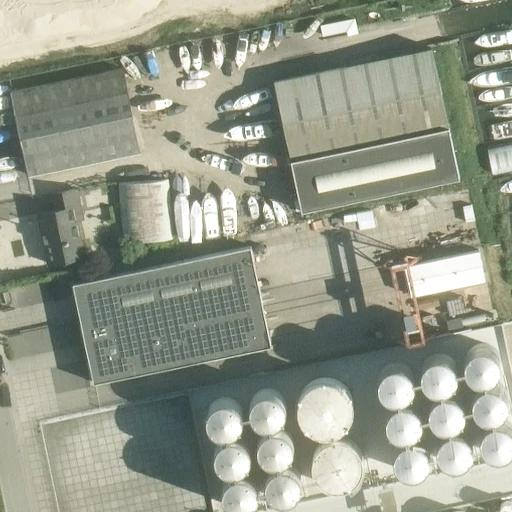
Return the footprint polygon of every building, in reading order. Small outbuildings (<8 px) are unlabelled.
[(436,50),(279,81),(303,212),(460,177),(436,50)] [(12,91),(29,176),(141,152),(123,68),(12,91)] [(168,181),(119,183),(124,243),(173,239),(168,181)] [(470,188),(419,198),(430,249),(479,239),(470,188)] [(48,264),(68,260),(84,256),(77,221),(83,220),(77,189),(50,194),(54,211),(38,214),(48,264)] [(251,246),(73,283),(94,383),(271,346),(251,246)] [(479,250),(404,265),(411,296),(485,281),(479,250)] [(481,344),(478,344),(472,346),(469,348),(467,350),(465,352),(464,355),(463,360),(463,363),(463,366),(464,369),(466,372),(467,373),(469,375),(472,377),(473,378),(475,378),(478,379),(479,379),(482,379),(484,379),(485,378),(488,377),(490,377),(492,375),(493,374),(495,371),(496,370),(497,367),(498,364),(498,361),(498,358),(498,357),(497,354),(496,352),(494,350),(492,348),(491,347),(488,345),(487,345),(484,344),(481,344)] [(436,353),(431,354),(427,356),(425,358),(424,359),(422,361),(421,364),(420,366),(420,369),(420,372),(420,375),(421,378),(423,380),(425,383),(427,385),(429,386),(431,387),(434,388),(438,388),(441,388),(442,387),(445,386),(446,386),(448,385),(450,383),(451,382),(453,379),(454,376),(455,375),(455,372),(455,369),(455,366),(454,363),(452,360),(451,359),(450,358),(448,356),(446,354),(444,354),(439,353),(436,353)] [(396,362),(392,362),(388,363),(385,365),(383,367),(381,369),(379,372),(378,375),(378,378),(378,382),(379,385),(380,388),(382,391),(384,393),(387,395),(389,396),(392,397),(396,397),(399,397),(400,397),(403,395),(406,394),(408,392),(410,390),(412,387),(413,384),(413,381),(413,378),(413,375),(412,372),(410,369),(409,368),(407,366),(404,364),(403,363),(399,362),(396,362)] [(325,379),(322,379),(318,379),(315,380),(313,381),(311,382),(309,383),(307,385),(305,387),(304,388),(302,390),(301,392),(299,394),(298,396),(297,400),(297,403),(297,406),(297,408),(297,410),(297,412),(298,415),(299,418),(301,421),(303,424),(306,427),(309,429),(311,430),(312,431),(315,432),(317,433),(319,434),(324,434),(328,434),(330,433),(333,433),(337,431),(339,430),(341,428),(344,426),(347,423),(348,421),(349,419),(350,417),(350,416),(351,413),(352,411),(352,409),(352,406),(352,403),(351,400),(351,397),(349,395),(348,392),(346,389),(343,386),(340,383),(338,382),(335,381),(333,380),(329,379),(327,379),(325,379)] [(489,381),(486,381),(482,382),(479,384),(477,386),(475,388),(473,391),(472,395),(471,398),(472,402),(472,405),(474,408),(476,410),(477,411),(479,413),(481,414),(483,415),(486,416),(488,416),(491,416),(493,416),(495,415),(497,414),(500,413),(502,411),(503,410),(505,407),(506,404),(507,401),(507,398),(507,395),(506,392),(505,389),(503,387),(502,386),(499,384),(497,382),(495,382),(492,381),(489,381)] [(270,390),(266,390),(263,390),(262,391),(259,392),(257,393),(255,395),(253,396),(252,399),(251,401),(250,403),(250,405),(250,407),(250,409),(250,412),(251,415),(252,416),(253,419),(254,420),(256,422),(258,423),(259,423),(260,424),(262,425),(264,425),(265,426),(268,426),(270,426),(271,425),(274,424),(277,423),(279,422),(280,420),(282,419),(283,416),(284,415),(285,413),(285,411),(285,409),(285,406),(285,404),(284,402),(284,400),(282,398),(282,397),(281,396),(279,394),(276,392),(272,390),(270,390)] [(448,390),(443,390),(439,391),(436,393),(434,395),(432,397),(430,400),(429,403),(429,406),(429,409),(429,412),(430,415),(432,418),(433,419),(435,421),(436,422),(439,424),(440,424),(443,425),(446,425),(449,425),(451,425),(452,424),(455,423),(458,421),(460,419),(461,418),(462,417),(463,414),(464,411),(464,408),(464,405),(463,402),(462,400),(461,397),(459,395),(457,393),(455,392),(451,390),(448,390)] [(403,398),(400,399),(397,400),(393,402),(391,404),(389,406),(387,410),(386,413),(386,418),(386,421),(387,424),(389,426),(391,429),(392,430),(394,432),(397,433),(399,433),(402,434),(403,434),(406,434),(408,433),(411,432),(412,432),(415,430),(416,429),(418,426),(419,425),(420,424),(421,421),(421,419),(421,416),(421,413),(420,410),(419,407),(418,406),(416,404),(414,402),(412,401),(409,400),(408,399),(405,399),(403,398)] [(232,401),(229,399),(226,399),(223,399),(221,399),(218,400),(215,402),(213,403),(212,404),(211,405),(210,406),(209,408),(208,411),(207,413),(206,415),(206,417),(207,420),(207,421),(208,423),(208,425),(210,427),(210,428),(213,431),(214,432),(215,432),(218,434),(220,434),(223,435),(225,435),(228,435),(230,434),(232,433),(235,432),(237,430),(238,428),(240,426),(241,424),(241,423),(242,421),(242,418),(242,415),(242,413),(241,410),(240,408),(239,406),(237,404),(235,402),(232,401)] [(496,418),(493,419),(488,420),(486,422),(484,424),(483,425),(481,428),(479,432),(479,435),(479,439),(480,442),(482,445),(484,448),(485,449),(487,451),(490,452),(493,453),(496,454),(497,454),(500,453),(502,453),(505,452),(507,450),(510,448),(511,447),(511,445),(511,426),(510,424),(508,422),(507,421),(505,420),(502,419),(499,418),(496,418)] [(455,427),(452,427),(448,428),(445,430),(441,432),(439,435),(437,439),(436,442),(436,445),(436,448),(438,453),(439,455),(441,457),(442,459),(444,460),(446,461),(449,462),(452,463),(455,463),(459,462),(460,462),(461,461),(464,460),(465,459),(468,457),(469,455),(470,453),(471,450),(472,447),(472,443),(471,442),(471,439),(469,436),(468,434),(465,431),(464,430),(461,429),(459,428),(455,427)] [(276,428),(273,428),(267,430),(265,431),(262,433),(260,436),(259,438),(258,441),(257,444),(257,447),(258,450),(259,453),(260,456),(262,459),(265,461),(266,461),(269,463),(272,464),(273,464),(277,464),(280,463),(283,462),(287,459),(289,457),(291,455),(292,450),(293,447),(292,442),(292,440),(290,437),(288,434),(285,431),(282,430),(279,429),(276,428)] [(230,437),(227,438),(225,438),(222,440),(220,442),(216,447),(215,450),(214,453),(214,456),(215,459),(216,462),(217,464),(219,467),(221,468),(223,470),(226,471),(227,472),(230,472),(232,472),(235,472),(238,471),(239,471),(242,469),(243,469),(246,466),(247,464),(249,461),(250,458),(250,454),(250,451),(249,448),(247,445),(244,441),(243,440),(240,439),(237,437),(234,437),(233,437),(230,437)] [(338,437),(335,437),(331,437),(326,439),(324,440),(322,442),(319,444),(318,445),(316,448),(314,451),(313,453),(312,457),(311,459),(311,463),(312,466),(312,468),(313,471),(314,474),(316,477),(318,480),(322,482),(323,484),(325,485),(327,486),(329,486),(332,487),(335,487),(338,487),(342,487),(345,486),(349,484),(350,483),(352,482),(354,480),(355,479),(357,477),(358,475),(359,473),(360,471),(361,468),(362,465),(362,461),(362,459),(361,456),(361,454),(360,452),(359,450),(357,447),(356,446),(354,444),(353,443),(350,441),(348,440),(346,439),(343,438),(338,437)] [(410,437),(407,438),(403,439),(400,441),(398,443),(396,446),(395,449),(394,452),(394,456),(394,458),(395,461),(396,464),(398,466),(400,468),(403,470),(404,471),(408,472),(410,473),(413,473),(415,472),(418,472),(419,471),(422,469),(423,468),(425,466),(427,464),(428,462),(429,459),(429,458),(430,455),(429,452),(429,449),(427,446),(425,443),(424,442),(421,439),(418,438),(415,437),(413,437),(410,437)] [(283,464),(282,464),(277,465),(276,466),(272,468),(270,469),(268,472),(266,476),(266,477),(265,480),(265,485),(266,488),(267,491),(269,494),(272,496),(274,498),(276,499),(279,500),(282,500),(283,500),(288,500),(290,499),(292,498),(294,497),(296,495),(298,493),(299,491),(300,488),(301,484),(301,480),(301,477),(300,474),(298,472),(297,470),(294,468),(292,467),(289,465),(286,464),(283,464)] [(241,474),(237,474),(234,475),(231,476),(230,477),(228,479),(226,481),(225,482),(224,485),(223,490),(223,494),(223,497),(225,500),(226,503),(229,505),(231,506),(236,508),(237,509),(240,509),(243,509),(246,508),(248,507),(250,506),(253,503),(254,502),(255,501),(256,498),(257,494),(258,491),(257,488),(256,485),(256,483),(254,481),(253,480),(251,478),(249,476),(246,475),(243,474),(241,474)] [(509,501),(505,502),(503,502),(501,504),(500,507),(499,510),(499,511),(511,511),(511,502),(509,501)]
